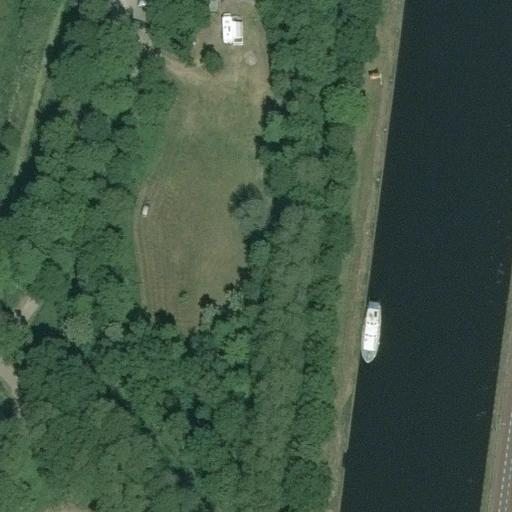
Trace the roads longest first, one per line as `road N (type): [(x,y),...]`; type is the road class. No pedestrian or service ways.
road 1 (unclassified): [(0,339),(39,289),(122,0)]
road 2 (unclassified): [(136,511),(0,366)]
